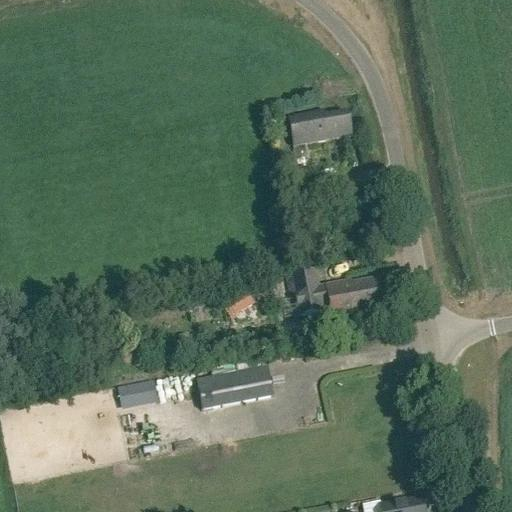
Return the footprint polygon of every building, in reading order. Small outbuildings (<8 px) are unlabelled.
[(326,120),(325,115),(287,122),(292,151),(351,140),(347,116),(326,120)] [(294,203),(315,200),(311,172),(290,175),(294,203)] [(318,293),(314,276),(291,280),(298,319),(331,313),(333,325),(368,318),(367,316),(382,313),(377,286),(352,290),(351,287),(318,293)] [(236,322),(249,320),(244,296),(231,298),(236,322)] [(311,348),(336,344),(334,330),(308,334),(311,348)] [(203,414),(241,406),(271,401),(265,371),(236,377),(197,384),(203,414)] [(153,384),(116,392),(118,403),(155,395),(153,384)] [(380,511),(422,511),(421,503),(380,511)]
